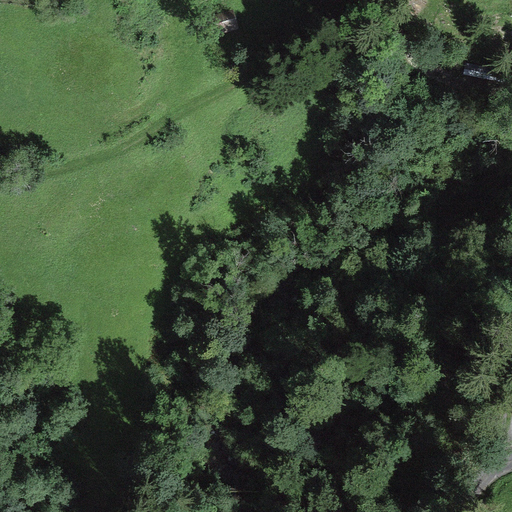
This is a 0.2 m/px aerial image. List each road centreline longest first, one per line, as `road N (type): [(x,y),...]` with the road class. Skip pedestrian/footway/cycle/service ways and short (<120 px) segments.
road 1 (track): [(383,30),(206,96),(76,173),(0,170)]
road 2 (track): [(511,95),(450,80),(383,30)]
